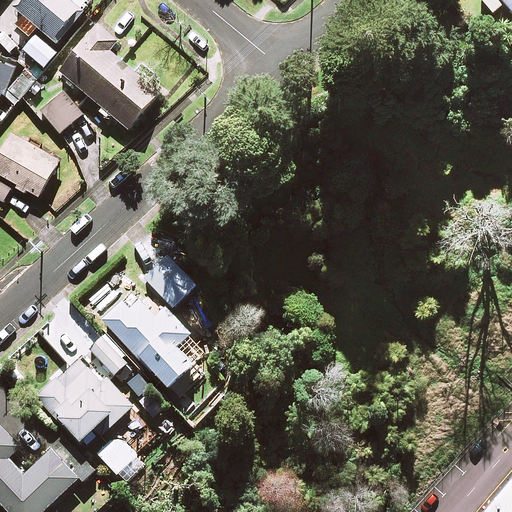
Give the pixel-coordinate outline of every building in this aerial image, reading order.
[(31,40),(23,50),(52,74),(74,48),(61,37),(90,2),(88,0),(23,0),(15,10),(22,15),(14,25),(31,40)] [(511,0),(481,0),(493,14),(504,4),(511,13),(511,0)] [(118,42),(99,26),(60,73),(129,130),(160,93),(110,52),(118,42)] [(0,99),(2,95),(7,97),(18,71),(7,66),(0,63),(0,99)] [(84,114),(66,91),(42,111),(60,134),(84,114)] [(60,162),(10,133),(0,151),(0,199),(4,202),(14,184),(17,186),(16,188),(26,194),(27,192),(38,198),(60,162)] [(184,273),(169,256),(145,278),(173,308),(196,286),(184,273)] [(103,321),(122,341),(170,391),(204,359),(186,340),(192,335),(165,306),(154,316),(138,299),(129,308),(123,302),(103,321)] [(100,335),(87,347),(114,376),(127,364),(100,335)] [(131,409),(82,358),(40,399),(81,442),(111,413),(118,421),(131,409)] [(0,499),(11,511),(43,511),(93,468),(66,437),(23,475),(9,458),(22,447),(0,422),(0,499)] [(511,511),(511,473),(479,511),(511,511)]
